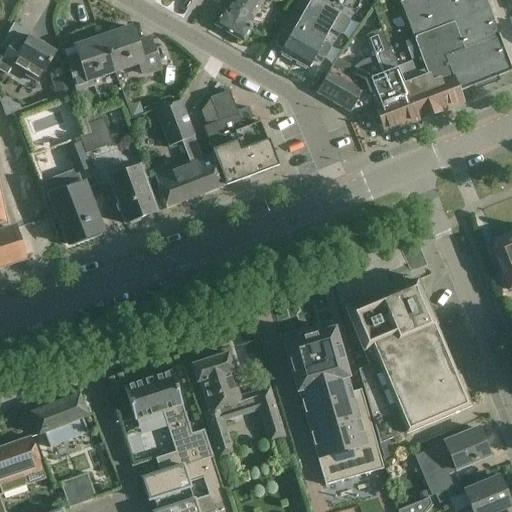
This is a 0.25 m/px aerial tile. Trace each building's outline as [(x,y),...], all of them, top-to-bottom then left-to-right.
[(224,11),(216,25),(243,42),(252,27),(249,25),(264,0),(231,0),(225,11),(224,11)] [(281,33),(275,43),(277,46),(283,49),(281,53),(283,54),(281,56),(290,62),(292,59),(293,60),(309,32),(312,34),(327,7),(315,0),(311,0),(297,25),(297,24),(291,35),(284,31),(281,33)] [(499,36),(485,0),(401,0),(399,1),(414,39),(421,56),(429,76),(432,83),(451,75),(458,93),(459,93),(473,87),(475,91),(498,82),(497,78),(511,72),(511,69),(499,36)] [(309,32),(293,60),(297,62),(296,65),(304,70),(306,67),(309,68),(316,56),(321,59),(325,57),(330,48),(330,44),(324,41),(330,29),(339,35),(345,33),(350,25),(349,19),(340,14),(327,7),(312,34),(309,32)] [(131,28),(102,38),(114,74),(137,67),(138,71),(145,77),(160,72),(149,40),(136,44),(131,28)] [(338,58),(330,70),(341,76),(359,88),(357,91),(361,94),(359,97),(364,107),(373,104),(381,126),(379,127),(380,128),(383,134),(384,134),(387,133),(416,122),(396,69),(397,69),(390,51),(384,37),(382,30),(366,36),(374,57),(361,62),(355,68),(348,64),(338,58)] [(41,46),(27,38),(22,46),(12,40),(4,53),(0,59),(0,73),(5,77),(10,68),(37,84),(55,54),(53,53),(56,48),(44,41),(41,46)] [(114,74),(102,38),(74,47),(77,57),(65,61),(75,92),(93,87),(91,81),(114,74)] [(421,56),(414,39),(404,43),(411,60),(421,56)] [(463,104),(459,93),(458,93),(451,75),(432,83),(429,76),(417,81),(411,64),(397,69),(396,69),(416,122),(463,104)] [(359,88),(330,70),(317,93),(350,113),(364,107),(359,97),(361,94),(357,91),(359,88)] [(66,75),(52,80),(57,96),(72,91),(66,75)] [(217,121),(201,126),(220,177),(223,185),(246,177),(274,167),(258,122),(241,128),(239,123),(235,111),(227,91),(220,94),(208,98),(217,121)] [(65,97),(46,104),(49,110),(67,103),(65,97)] [(200,159),(179,103),(153,112),(167,150),(180,145),(188,167),(153,181),(163,210),(221,187),(210,156),(200,159)] [(85,155),(86,154),(113,144),(103,118),(85,125),(87,132),(77,136),(79,142),(80,142),(85,155)] [(92,170),(86,154),(85,155),(80,142),(79,142),(64,148),(75,177),(92,170)] [(155,212),(138,166),(126,171),(122,168),(112,172),(112,176),(107,178),(124,223),(155,212)] [(100,232),(82,183),(49,195),(68,245),(100,232)] [(0,222),(3,222),(0,208),(0,266),(22,259),(13,229),(0,233),(0,222)] [(511,241),(498,247),(502,256),(497,257),(511,291),(511,290),(511,241)] [(376,431),(375,431),(379,443),(404,433),(405,434),(470,407),(416,281),(349,310),(361,338),(371,365),(358,370),(367,403),(368,403),(376,431)] [(297,392),(298,392),(299,395),(310,434),(313,443),(325,486),(383,469),(360,390),(352,393),(334,329),(319,333),(317,328),(296,334),(298,339),(283,343),(297,392)] [(227,354),(191,365),(196,383),(199,382),(209,412),(205,414),(219,459),(234,454),(220,409),(241,402),(231,372),(233,372),(227,354)] [(155,459),(160,474),(212,457),(203,430),(191,434),(171,372),(123,387),(134,421),(162,412),(175,452),(155,459)] [(71,389),(66,387),(61,389),(58,394),(58,399),(60,404),(31,414),(39,435),(45,433),(50,447),(87,433),(82,419),(86,418),(78,397),(76,398),(74,392),(71,389)] [(284,437),(270,392),(254,397),(258,410),(269,442),(284,437)] [(487,459),(475,431),(441,445),(442,447),(426,454),(431,464),(417,470),(430,498),(451,489),(446,477),(487,459)] [(31,439),(0,450),(0,511),(4,511),(0,498),(0,496),(46,480),(43,472),(31,439)] [(223,491),(212,457),(160,474),(142,479),(148,501),(175,492),(179,505),(193,501),(187,482),(202,477),(208,496),(223,491)] [(73,479),(82,504),(95,499),(86,474),(73,479)] [(69,509),(82,504),(73,479),(60,484),(69,509)] [(500,511),(509,508),(497,480),(448,502),(452,511),(463,511),(470,509),(470,511),(500,511)] [(229,511),(223,491),(208,496),(193,501),(179,505),(157,511),(211,511),(213,511),(229,511)] [(428,499),(398,511),(425,511),(430,505),(428,499)]
